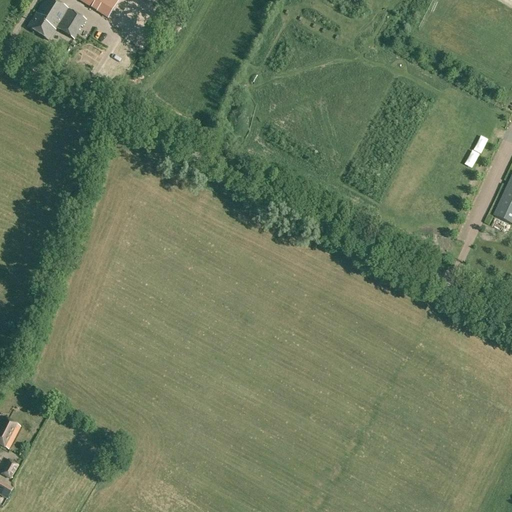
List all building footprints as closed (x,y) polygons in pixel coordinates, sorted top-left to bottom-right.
[(52,0),(45,0),(27,29),(48,42),(56,30),(75,41),(79,34),(76,32),(79,27),(82,29),(87,21),(52,0)] [(108,0),(80,0),(80,2),(108,20),(116,5),(108,0)] [(139,6),(124,11),(127,20),(142,15),(139,6)] [(0,445),(8,450),(20,428),(1,417),(0,419),(0,445)] [(0,474),(0,475),(10,481),(19,466),(8,460),(0,474)] [(0,496),(7,500),(13,489),(0,481),(0,496)]
